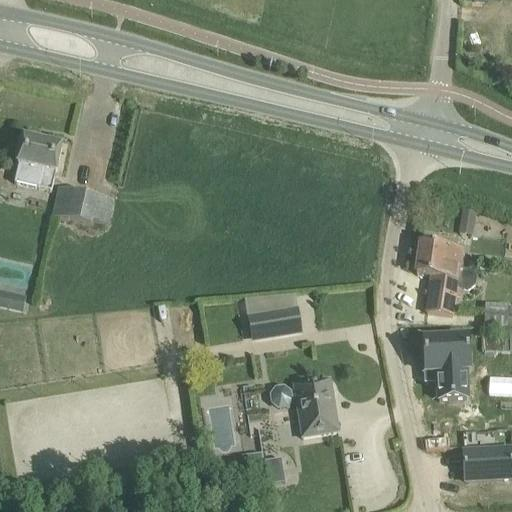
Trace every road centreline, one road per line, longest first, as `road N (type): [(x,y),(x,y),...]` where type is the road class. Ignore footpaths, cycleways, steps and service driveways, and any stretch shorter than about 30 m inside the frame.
road 1 (primary): [(430,123),(0,11)]
road 2 (primary): [(0,49),(423,146)]
road 3 (unclassified): [(431,511),(387,298),(391,241),(423,146)]
road 4 (unclassified): [(430,123),(448,0)]
